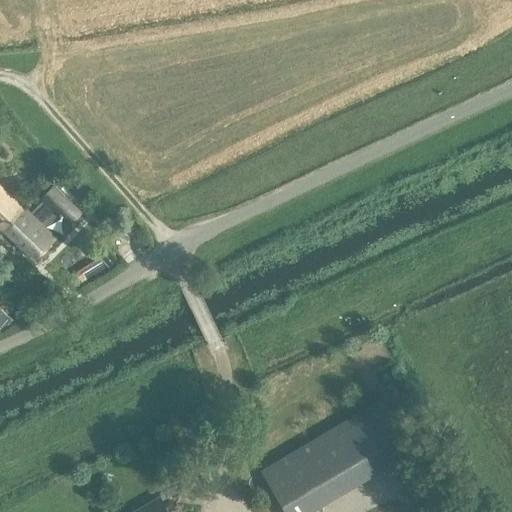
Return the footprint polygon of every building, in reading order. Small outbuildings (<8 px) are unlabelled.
[(0,226),(2,228),(34,260),(55,239),(45,228),(58,214),(46,203),(43,200),(30,213),(24,208),(22,210),(0,187),(0,226)] [(57,191),(46,203),(58,214),(65,221),(65,220),(74,210),(76,208),(57,191)] [(398,422),(405,418),(410,415),(395,391),(383,398),(398,422)] [(278,460),(262,470),(286,511),(308,511),(309,511),(278,460)] [(167,511),(160,498),(136,511),(167,511)]
